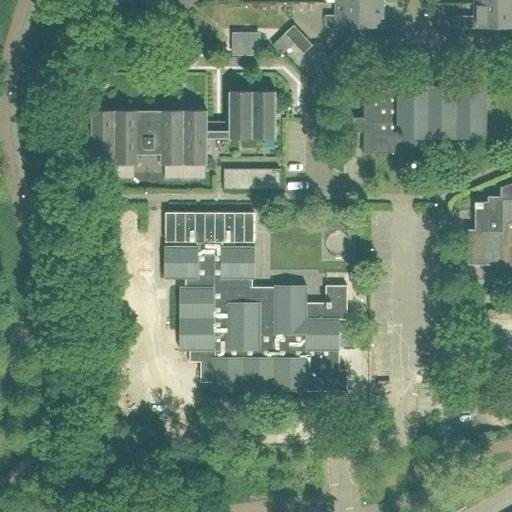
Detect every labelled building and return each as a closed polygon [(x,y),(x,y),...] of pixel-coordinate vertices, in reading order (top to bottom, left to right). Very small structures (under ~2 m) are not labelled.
[(383,4),(383,3),(337,3),(337,16),(326,16),(325,27),(382,28),(382,4),(383,4)] [(511,3),(475,4),(475,16),(452,16),(452,28),(511,28),(511,3)] [(285,34),(303,54),(312,46),(294,26),(285,34)] [(364,118),(343,118),(343,132),(363,132),(363,154),(429,154),(429,138),(485,138),(485,76),(415,78),(364,78),(364,118)] [(207,131),(207,139),(276,139),(276,92),(229,92),(229,131),(207,131)] [(207,131),(207,111),(92,111),(92,165),(139,165),(139,155),(160,155),(160,165),(207,165),(207,139),(207,131)] [(280,169),(224,169),(224,189),(280,189),(280,169)] [(488,202),(475,202),(475,209),(476,209),(476,230),(468,230),(468,251),(469,251),(469,264),(496,264),(496,281),(511,281),(511,183),(511,184),(509,184),(507,185),(505,186),(502,187),(500,187),(500,198),(488,198),(488,202)] [(306,391),(306,392),(348,392),(348,371),(340,371),(340,350),(338,350),(339,320),(348,320),(348,287),(327,287),(327,304),(308,304),(308,286),(306,286),(306,288),(277,288),(277,286),(275,286),(275,287),(255,287),(255,280),(255,278),(254,278),(255,249),(255,247),(224,247),(224,243),(255,243),(255,213),(166,213),(166,243),(198,243),(198,247),(165,247),(165,249),(167,249),(167,279),(165,279),(165,280),(187,280),(187,288),(181,288),(181,289),(182,289),(182,318),(181,318),(181,320),(182,320),(182,350),(181,350),(181,352),(190,352),(190,363),(201,363),(201,383),(213,383),(213,392),(214,392),(214,390),(244,391),(244,392),(245,392),(245,391),(275,391),(275,392),(276,392),(276,391),(306,391)] [(462,273),(452,273),(452,286),(462,286),(462,273)] [(484,319),(511,319),(511,310),(484,310),(484,319)]
